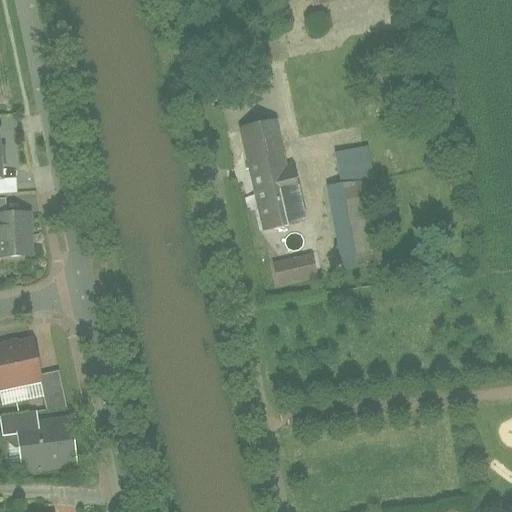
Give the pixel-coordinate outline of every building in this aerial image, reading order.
[(407,86),(382,90),(386,117),(412,113),(407,86)] [(240,133),(261,236),(305,227),(284,124),(240,133)] [(338,154),(343,184),(371,180),(366,150),(338,154)] [(325,191),(339,276),(383,268),(369,184),(325,191)] [(0,264),(34,262),(31,214),(0,216),(0,264)] [(310,258),(273,266),(277,286),(315,278),(310,258)] [(0,393),(42,383),(32,343),(0,351),(0,393)] [(78,467),(70,420),(41,425),(39,413),(0,420),(0,431),(2,440),(16,437),(23,477),(78,467)]
